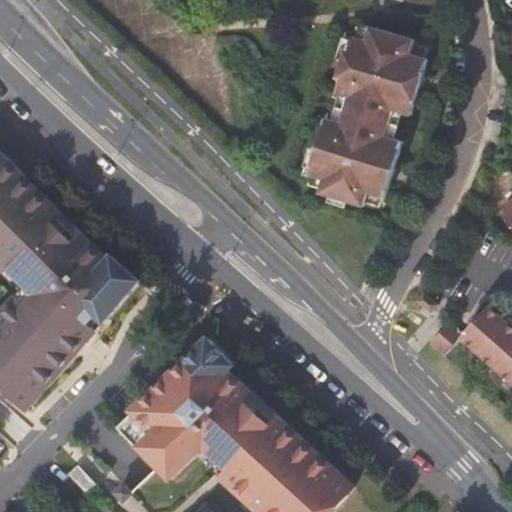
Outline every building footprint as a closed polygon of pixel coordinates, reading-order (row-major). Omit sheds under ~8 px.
[(377,42),(381,29),(364,24),(359,38),(377,42)] [(374,193),(389,197),(391,198),(409,142),(401,140),(392,137),(400,110),(410,113),(417,115),(434,60),(430,59),(417,55),(420,43),(421,41),(381,29),(377,42),(359,38),(342,93),(346,94),(355,97),(347,123),(338,121),(335,120),(317,176),(335,181),(330,195),(370,207),(371,204),(374,193)] [(417,55),(430,59),(434,47),(420,43),(417,55)] [(346,94),(338,121),(347,123),(355,97),(346,94)] [(392,137),(401,140),(410,113),(400,110),(392,137)] [(0,150),(0,267),(22,290),(0,315),(0,382),(29,408),(139,281),(101,245),(97,249),(0,150)] [(313,190),(330,195),(335,181),(317,176),(313,190)] [(385,208),(389,197),(374,193),(371,204),(385,208)] [(432,292),(425,301),(439,312),(446,304),(432,292)] [(471,336),(511,371),(511,315),(499,304),(472,335),(471,336)] [(472,335),(457,322),(440,341),(455,354),(471,336),(472,335)] [(329,511),(346,495),(336,485),(344,477),(236,377),(228,370),(233,364),(209,338),(116,427),(138,450),(142,446),(176,481),(202,457),(261,511),(329,511)] [(354,486),(344,477),(336,485),(346,495),(354,486)]
